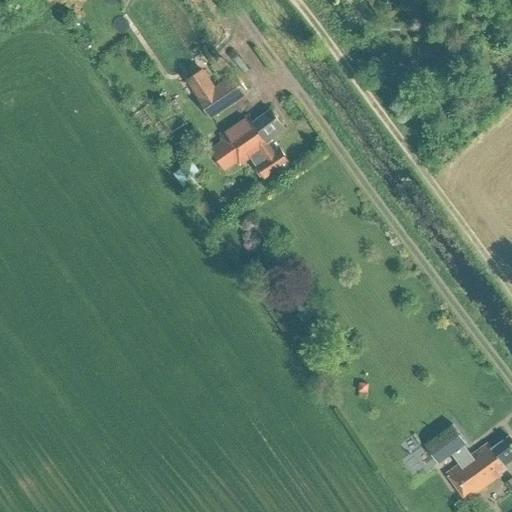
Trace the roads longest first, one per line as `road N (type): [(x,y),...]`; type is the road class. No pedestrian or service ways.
road 1 (track): [(231,0),(511,378)]
road 2 (track): [(293,0),(511,298)]
